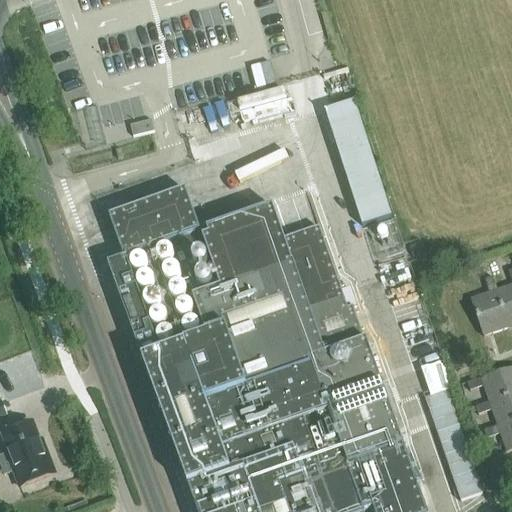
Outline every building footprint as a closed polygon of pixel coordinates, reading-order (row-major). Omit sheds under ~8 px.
[(391,217),(355,102),(325,112),(362,226),(391,217)] [(109,266),(178,459),(180,459),(189,487),(188,488),(194,505),(195,505),(197,511),(362,511),(368,511),(373,510),(373,511),(427,511),(405,446),(369,340),(367,341),(355,307),(350,308),(323,229),(286,241),(282,232),(270,208),(206,230),(208,234),(203,236),(188,189),(109,216),(125,261),(109,266)] [(413,258),(420,256),(417,246),(410,248),(413,258)] [(484,279),(492,277),(488,266),(481,268),(484,279)] [(511,286),(497,291),(510,328),(511,327),(511,270),(508,272),(511,283),(511,286)] [(510,328),(497,291),(493,278),(484,281),(489,294),(471,301),(483,337),(510,328)] [(489,403),(511,394),(511,370),(481,381),(480,379),(467,384),(470,392),(483,387),(489,403)] [(511,394),(489,403),(475,408),(478,416),(491,411),(497,427),(511,421),(511,394)] [(511,421),(497,427),(484,431),(486,439),(500,435),(506,453),(511,450),(511,421)] [(7,454),(20,489),(55,475),(45,452),(43,453),(32,424),(3,435),(9,453),(7,454)]
